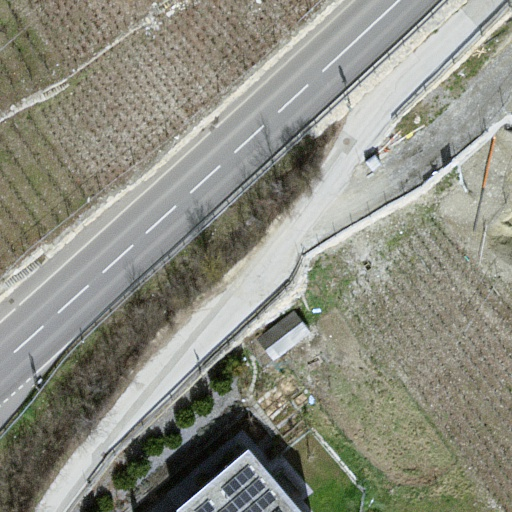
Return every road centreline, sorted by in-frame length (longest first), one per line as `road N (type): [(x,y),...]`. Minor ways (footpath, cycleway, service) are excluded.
road 1 (unclassified): [(60,511),(122,422),(261,284),(365,125),(488,0)]
road 2 (tertiary): [(0,364),(403,0)]
